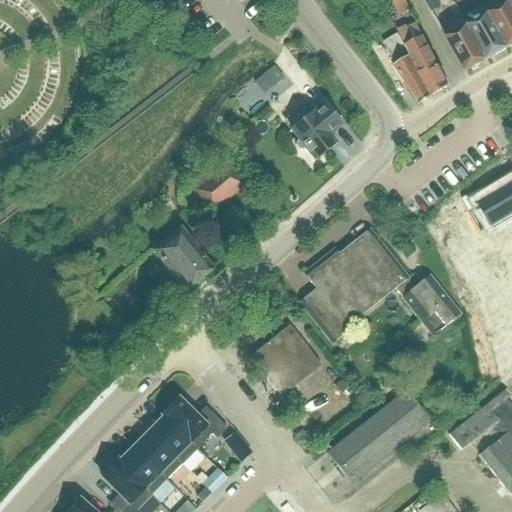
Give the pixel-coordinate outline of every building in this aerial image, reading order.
[(411,12),(404,0),(395,0),(393,5),(401,18),(411,12)] [(493,0),(483,6),(508,49),(511,46),(511,8),(507,0),(493,0)] [(508,49),(483,6),(462,18),(487,61),(508,49)] [(487,61),(462,18),(441,30),(466,73),(487,61)] [(421,39),(405,48),(410,58),(430,98),(447,88),(421,39)] [(389,52),(398,66),(395,67),(419,105),(430,98),(410,58),(405,48),(402,44),(389,52)] [(336,144),(329,136),(341,126),(324,104),(311,114),(311,113),(289,130),(297,141),(294,143),(294,146),(298,151),(301,151),(304,149),(314,162),(336,144)] [(190,186),(193,190),(213,214),(244,188),(223,164),(224,163),(221,160),(190,186)] [(511,179),(470,204),(489,237),(511,223),(511,179)] [(179,230),(150,253),(183,293),(211,270),(179,230)] [(344,329),(393,291),(399,299),(399,300),(430,338),(458,315),(427,277),(411,290),(404,281),(406,279),(367,231),(336,256),(332,250),(301,275),(313,292),(297,305),(330,346),(347,333),(344,329)] [(398,251),(404,259),(413,252),(407,244),(398,251)] [(511,245),(494,255),(507,278),(511,275),(511,245)] [(248,359),(279,398),(319,367),(287,328),(248,359)] [(284,397),(297,414),(304,409),(291,392),(284,397)] [(402,392),(323,456),(348,487),(427,424),(402,392)] [(511,442),(505,435),(511,429),(511,417),(497,398),(503,393),(502,392),(446,436),(459,452),(471,443),(480,454),(476,458),(511,502),(511,442)] [(215,440),(216,439),(225,430),(207,411),(198,421),(177,400),(161,416),(196,450),(210,435),(215,440)] [(181,465),(196,450),(161,416),(162,418),(148,433),(181,465)] [(132,448),(165,481),(181,465),(148,433),(132,448)] [(246,454),(230,434),(220,441),(237,462),(246,454)] [(150,496),(165,481),(132,448),(118,463),(116,461),(116,462),(150,496)] [(135,511),(150,496),(116,462),(100,478),(122,500),(112,511),(135,511)] [(68,511),(90,511),(78,501),(68,511)]
